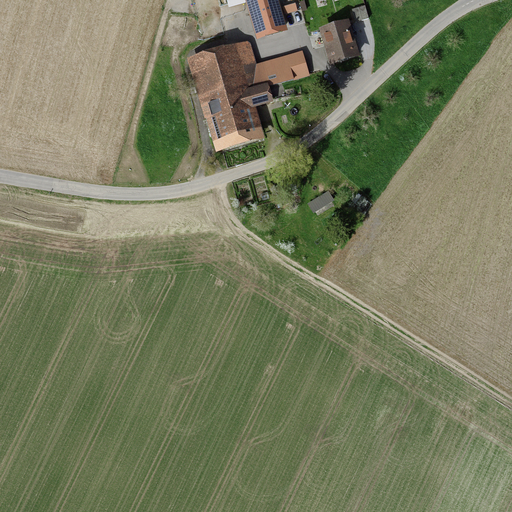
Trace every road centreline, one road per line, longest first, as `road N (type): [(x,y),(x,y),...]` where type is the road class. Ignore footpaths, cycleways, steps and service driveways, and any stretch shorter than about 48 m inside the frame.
road 1 (unclassified): [(474,0),(316,132),(266,162),(195,185),(142,190),(0,172)]
road 2 (track): [(216,180),(244,228),(511,403)]
